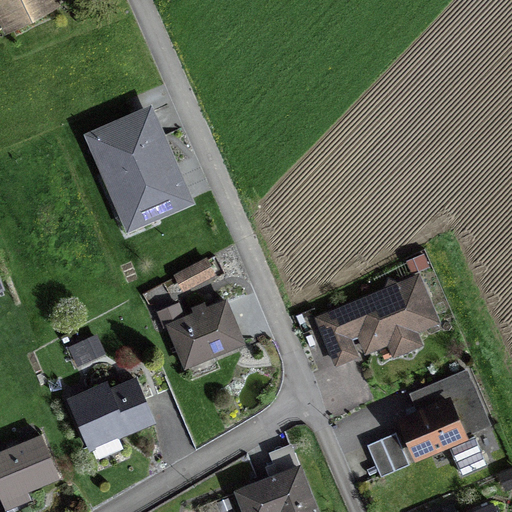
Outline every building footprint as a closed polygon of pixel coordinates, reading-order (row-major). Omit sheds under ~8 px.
[(52,0),(0,0),(0,2),(11,24),(54,2),(52,0)] [(130,224),(183,201),(145,111),(92,133),(130,224)] [(429,265),(424,251),(407,258),(413,271),(429,265)] [(205,261),(187,271),(194,284),(212,274),(205,261)] [(441,321),(420,270),(397,279),(388,275),(384,284),(314,313),(335,364),(359,354),(358,350),(364,348),(365,351),(387,342),(389,346),(381,349),(384,358),(392,355),(393,356),(424,343),(418,330),(441,321)] [(207,353),(208,357),(241,343),(223,302),(200,312),(201,315),(196,317),(194,315),(183,319),(178,308),(173,305),(159,311),(157,317),(162,328),(167,326),(182,363),(207,353)] [(70,348),(78,365),(88,361),(80,343),(70,348)] [(409,390),(416,406),(397,414),(416,459),(449,445),(462,475),(487,464),(475,435),(470,437),(469,434),(493,424),(468,365),(409,390)] [(100,396),(97,389),(68,402),(88,449),(93,447),(96,455),(100,456),(117,449),(118,445),(115,437),(152,421),(134,381),(100,396)] [(382,477),(410,465),(395,431),(367,443),(382,477)] [(25,491),(57,478),(40,436),(0,452),(0,496),(23,487),(25,491)] [(504,488),(511,485),(511,466),(498,472),(504,488)] [(274,511),(313,511),(297,469),(236,492),(244,511),(262,511),(273,508),(274,511)] [(500,511),(494,497),(460,511),(458,506),(444,511),(500,511)]
